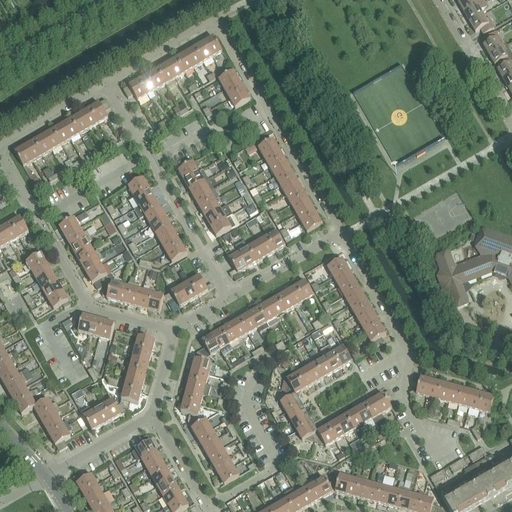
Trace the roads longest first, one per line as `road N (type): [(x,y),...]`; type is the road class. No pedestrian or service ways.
road 1 (residential): [(271,111),(216,19),(105,82)]
road 2 (residential): [(205,508),(276,466),(244,405),(250,375)]
road 3 (residential): [(227,297),(151,164)]
road 4 (residential): [(511,123),(439,0)]
road 5 (residential): [(341,233),(271,111)]
road 6 (residential): [(341,233),(409,350)]
road 7 (residential): [(227,297),(341,233)]
road 8 (residential): [(37,218),(146,155)]
road 9 (residential): [(0,144),(105,82)]
road 10 (residential): [(450,445),(427,438),(400,393),(409,350)]
